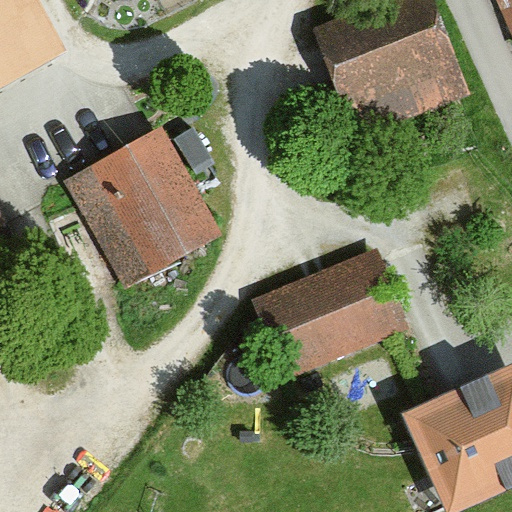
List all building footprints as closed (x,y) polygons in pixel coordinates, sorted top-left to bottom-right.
[(0,0),(0,102),(73,64),(38,0),(0,0)] [(359,139),(461,103),(424,0),(408,0),(321,31),(359,139)] [(211,241),(164,150),(78,195),(125,285),(211,241)] [(403,338),(368,257),(251,307),(286,388),(403,338)] [(410,511),(511,511),(511,412),(390,456),(410,511)]
